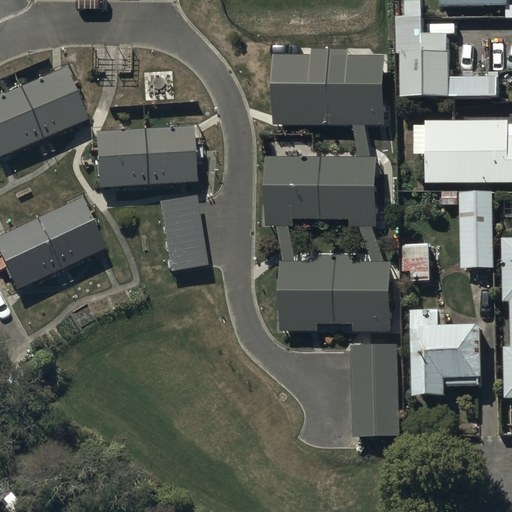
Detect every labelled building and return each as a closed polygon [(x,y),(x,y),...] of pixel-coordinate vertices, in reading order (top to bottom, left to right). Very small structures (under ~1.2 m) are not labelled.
[(442,0),(443,15),(510,15),(510,0),(442,0)] [(451,38),(426,38),(426,21),(399,21),(399,61),(403,61),(403,108),(500,107),(500,84),(452,84),(451,38)] [(385,64),(349,65),(349,57),(313,57),(313,65),(276,65),(276,133),(355,133),(361,162),(271,162),(268,235),(279,235),(285,271),(283,271),(282,340),(320,340),(320,334),(354,334),(354,340),(394,340),(394,272),(387,272),(374,234),(379,234),(380,163),(374,162),(368,134),(387,134),(385,64)] [(0,105),(0,166),(85,131),(63,79),(0,105)] [(428,132),(416,132),(415,163),(428,163),(429,195),(511,191),(511,134),(511,129),(428,129),(428,132)] [(95,141),(97,197),(195,193),(193,136),(95,141)] [(494,199),(461,200),(462,277),(495,276),(494,199)] [(197,205),(159,210),(170,281),(208,275),(197,205)] [(0,245),(0,266),(16,301),(105,259),(81,208),(0,245)] [(433,252),(404,252),(404,279),(412,279),(412,289),(433,289),(433,252)] [(414,322),(414,408),(447,408),(447,396),(482,395),(482,331),(448,332),(448,315),(417,315),(417,322),(414,322)] [(400,355),(353,356),(355,447),(403,446),(400,355)] [(62,432),(47,449),(88,484),(103,467),(62,432)]
